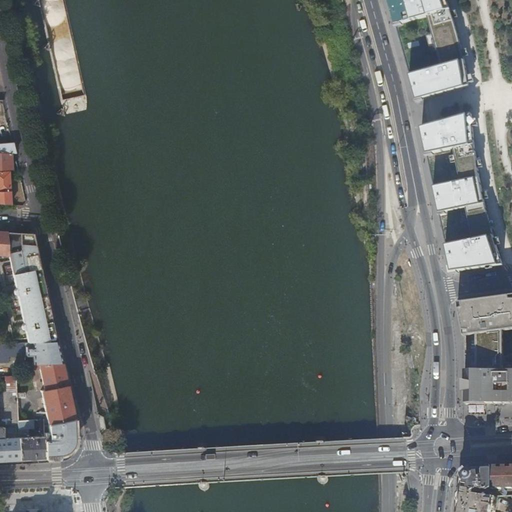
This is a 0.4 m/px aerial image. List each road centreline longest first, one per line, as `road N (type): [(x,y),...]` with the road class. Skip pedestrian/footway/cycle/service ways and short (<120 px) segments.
road 1 (secondary): [(425,445),(99,465)]
road 2 (secondary): [(104,480),(430,462)]
road 3 (tertiary): [(89,461),(93,446),(40,215)]
road 4 (primary): [(383,286),(388,511)]
road 5 (primary): [(372,76),(383,286)]
road 6 (primary): [(410,226),(435,322),(434,432)]
road 7 (tertiary): [(40,215),(0,29)]
road 8 (primary): [(412,172),(371,0)]
road 9 (primary): [(372,76),(410,226)]
road 10 (primary): [(453,431),(441,291)]
road 11 (primary): [(441,291),(412,172)]
